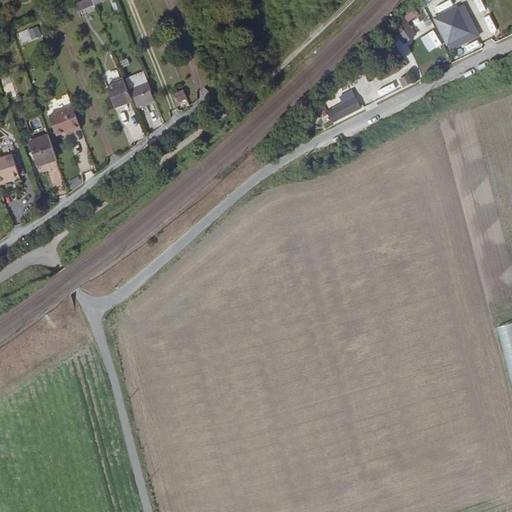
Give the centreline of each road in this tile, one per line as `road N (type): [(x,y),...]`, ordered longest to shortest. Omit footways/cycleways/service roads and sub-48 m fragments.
road 1 (unclassified): [(93,314),(273,164),(511,46)]
road 2 (track): [(350,0),(243,98),(45,250)]
road 3 (unclassified): [(145,511),(93,314)]
road 4 (unknown): [(190,137),(140,6)]
